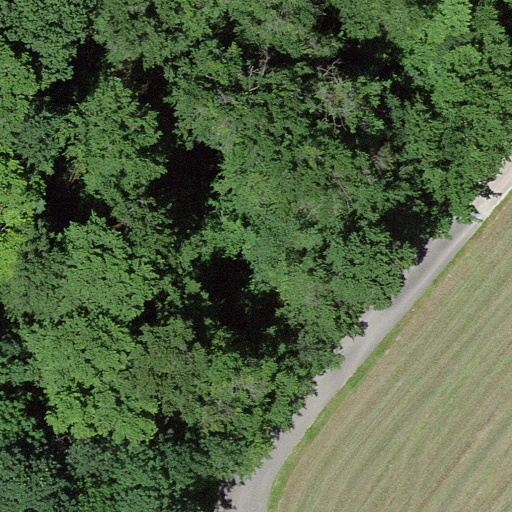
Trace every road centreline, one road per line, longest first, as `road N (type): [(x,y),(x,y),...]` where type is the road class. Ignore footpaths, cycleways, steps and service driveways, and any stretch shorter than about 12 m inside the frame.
road 1 (track): [(234,511),(250,448),(511,167)]
road 2 (track): [(131,0),(0,99)]
